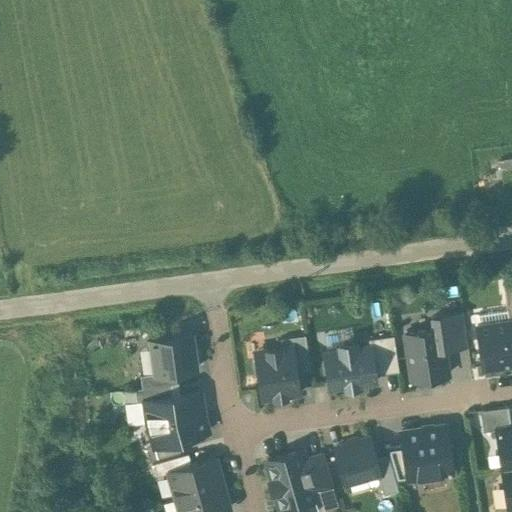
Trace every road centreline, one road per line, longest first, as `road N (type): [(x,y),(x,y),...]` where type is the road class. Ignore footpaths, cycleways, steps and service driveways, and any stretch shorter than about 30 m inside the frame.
road 1 (residential): [(511,236),(211,281)]
road 2 (residential): [(237,432),(511,391)]
road 3 (residential): [(211,281),(0,309)]
road 4 (residential): [(211,281),(237,432)]
